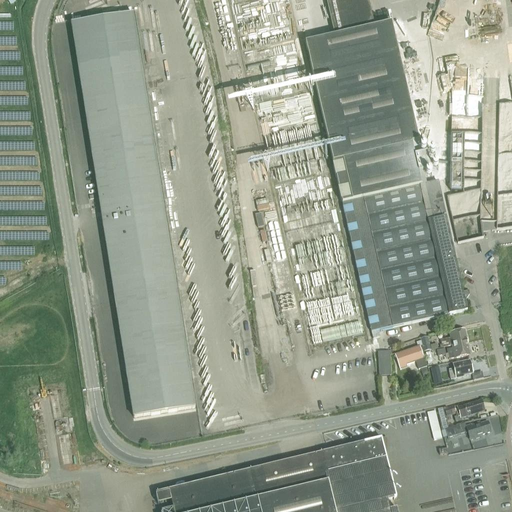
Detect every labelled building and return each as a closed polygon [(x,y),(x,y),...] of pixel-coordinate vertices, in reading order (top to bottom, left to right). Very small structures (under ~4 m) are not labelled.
[(467,312),(466,305),(446,218),(433,221),(433,219),(446,215),(438,182),(427,185),(424,173),(431,172),(427,155),(420,157),(417,143),(419,143),(392,25),(375,28),(368,0),(326,0),(335,38),(306,44),(334,166),(333,167),(335,178),(337,178),(339,190),(338,190),(341,202),(342,202),(371,333),(372,333),(377,332),(467,312)] [(72,25),(133,418),(134,418),(135,419),(194,409),(195,409),(195,408),(133,16),(133,15),(132,15),(73,24),(72,24),(72,25)] [(451,74),(453,74),(452,85),(461,85),(462,81),(463,81),(464,66),(452,65),(451,74)] [(261,215),(255,216),(258,229),(264,228),(261,215)] [(461,242),(482,238),(479,220),(470,222),(471,227),(463,228),(464,234),(459,235),(461,242)] [(442,349),(452,347),(468,343),(465,331),(449,334),(450,339),(440,341),(442,349)] [(431,349),(429,337),(422,338),(425,351),(431,349)] [(417,344),(418,348),(395,356),(399,369),(400,371),(408,368),(407,366),(416,363),(419,371),(421,370),(424,379),(430,377),(427,368),(428,368),(420,339),(416,341),(417,344)] [(447,361),(454,360),(471,357),(468,343),(452,347),(452,350),(447,351),(448,355),(446,356),(445,350),(438,351),(439,357),(446,355),(447,361)] [(390,352),(378,353),(379,377),(391,377),(390,352)] [(451,381),(456,380),(463,379),(464,377),(473,375),(470,362),(453,366),(454,372),(452,372),(452,370),(449,371),(451,381)] [(440,376),(432,378),(434,385),(442,384),(440,376)] [(458,409),(459,414),(461,420),(468,418),(470,418),(472,418),(473,416),(484,413),(481,401),(458,409)] [(438,410),(442,431),(447,430),(446,427),(444,428),(444,426),(446,426),(445,421),(445,418),(457,415),(456,410),(458,410),(457,405),(448,408),(438,410)] [(480,422),(467,427),(466,424),(446,430),(449,440),(468,434),(470,442),(481,439),(481,437),(491,433),(488,422),(481,425),(480,422)] [(249,472),(227,477),(156,495),(159,511),(397,511),(395,501),(394,501),(394,500),(397,499),(386,459),(386,440),(381,440),(381,439),(249,472)] [(409,490),(403,467),(392,470),(398,493),(409,490)]
